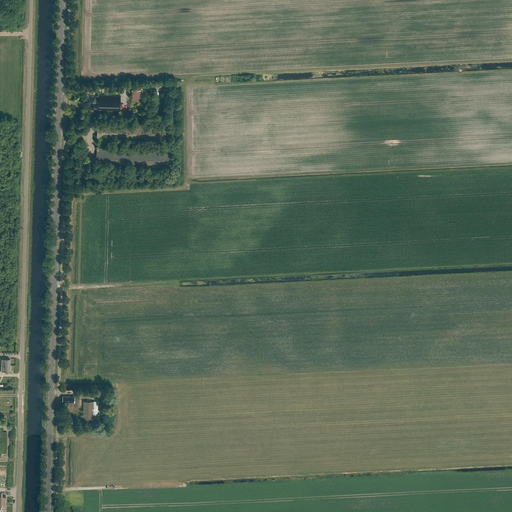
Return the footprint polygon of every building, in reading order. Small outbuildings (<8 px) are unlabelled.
[(151,103),(151,90),(132,89),(132,102),(151,103)] [(120,112),(121,95),(99,95),(98,101),(90,100),(89,108),(98,109),(98,111),(120,112)] [(169,142),(170,124),(98,122),(97,140),(169,142)] [(168,169),(169,150),(97,148),(96,167),(168,169)] [(79,407),(80,397),(63,396),(63,403),(69,403),(69,407),(79,407)] [(97,422),(98,402),(83,401),(83,421),(97,422)]
